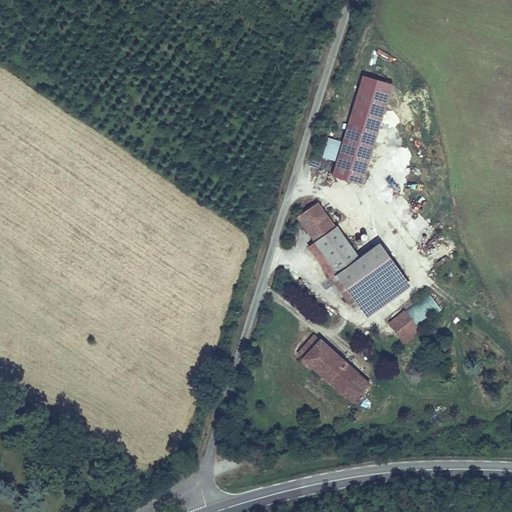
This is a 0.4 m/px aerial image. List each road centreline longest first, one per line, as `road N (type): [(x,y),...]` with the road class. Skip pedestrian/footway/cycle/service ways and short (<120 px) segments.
road 1 (residential): [(207,511),(201,457),(349,0)]
road 2 (primary): [(511,471),(374,473),(215,511)]
